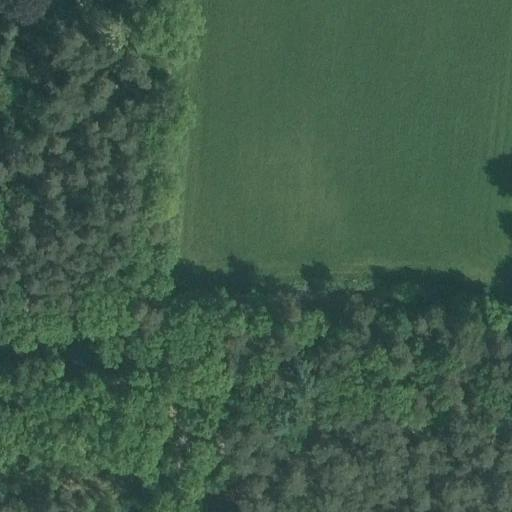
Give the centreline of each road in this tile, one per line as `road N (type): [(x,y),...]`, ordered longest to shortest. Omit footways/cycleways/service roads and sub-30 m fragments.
road 1 (track): [(511,352),(365,294),(323,288),(122,301)]
road 2 (track): [(147,0),(122,301)]
road 3 (track): [(122,301),(125,511)]
road 4 (track): [(122,301),(0,311)]
